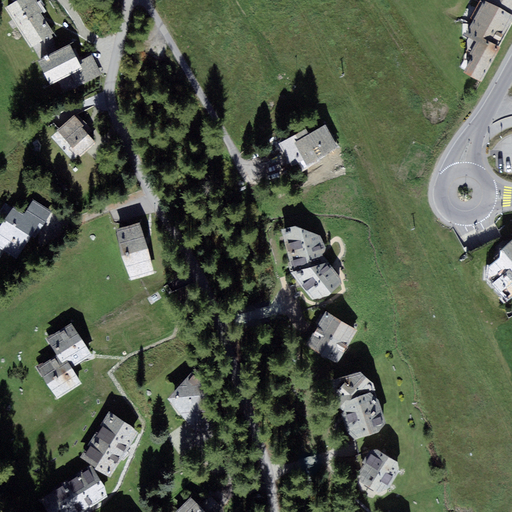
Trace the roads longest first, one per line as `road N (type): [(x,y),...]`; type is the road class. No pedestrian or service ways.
road 1 (residential): [(128,0),(112,104),(219,324),(275,511)]
road 2 (residential): [(145,0),(237,154),(262,161),(279,150)]
